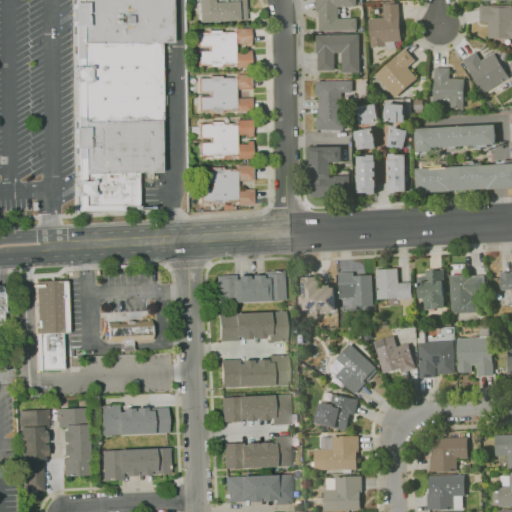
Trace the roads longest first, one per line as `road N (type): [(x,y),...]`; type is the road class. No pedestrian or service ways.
road 1 (secondary): [(511,221),(52,246)]
road 2 (residential): [(188,239),(198,511)]
road 3 (residential): [(287,233),(278,0)]
road 4 (residential): [(198,501),(72,511)]
